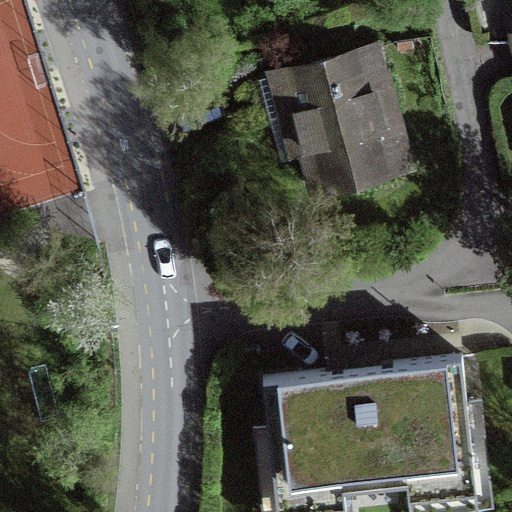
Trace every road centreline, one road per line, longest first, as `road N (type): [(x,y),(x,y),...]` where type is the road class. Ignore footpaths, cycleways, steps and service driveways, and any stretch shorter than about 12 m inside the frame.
road 1 (residential): [(453,0),(496,202),(469,267),(402,298),(173,320)]
road 2 (residential): [(87,0),(173,320)]
road 3 (residential): [(173,320),(163,511)]
